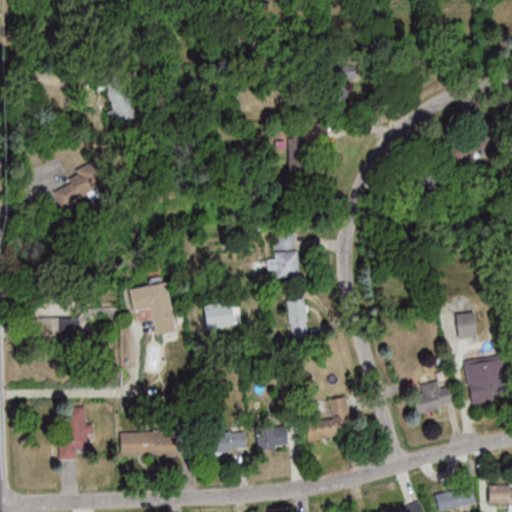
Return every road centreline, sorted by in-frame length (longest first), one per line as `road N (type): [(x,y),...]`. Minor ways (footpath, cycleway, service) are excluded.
road 1 (residential): [(511,437),(254,495),(0,502)]
road 2 (residential): [(511,75),(446,96),(393,132),(372,157),(349,212),(346,290),(399,465)]
